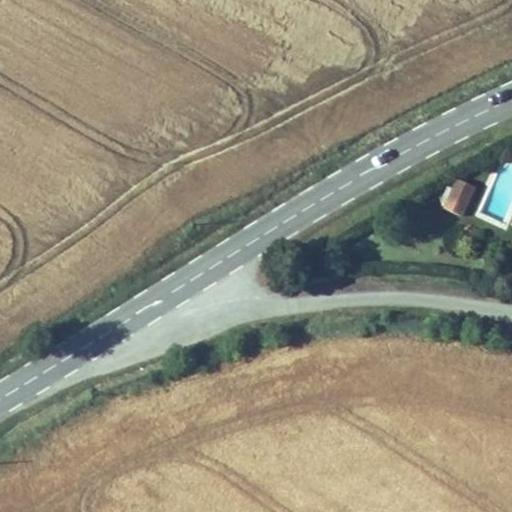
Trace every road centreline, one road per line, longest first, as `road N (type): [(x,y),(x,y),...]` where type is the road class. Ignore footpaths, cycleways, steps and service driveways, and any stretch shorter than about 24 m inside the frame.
road 1 (tertiary): [(168,295),(361,174),(511,99)]
road 2 (residential): [(168,295),(200,312),(401,295),(511,313)]
road 3 (tertiary): [(0,399),(168,295)]
